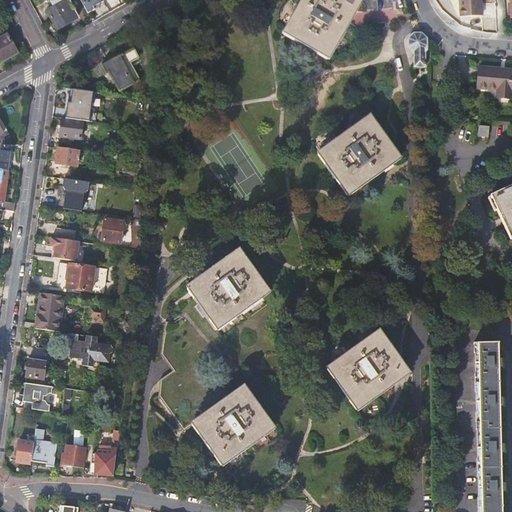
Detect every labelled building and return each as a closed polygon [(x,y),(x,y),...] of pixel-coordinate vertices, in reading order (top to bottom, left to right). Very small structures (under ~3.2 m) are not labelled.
[(55,3),(52,6),(53,8),(47,11),(57,28),(78,17),(68,0),(67,0),(65,1),(64,0),(54,0),(55,3)] [(82,0),(86,8),(105,0),(82,0)] [(326,60),(348,23),(351,16),(360,0),(303,0),(283,36),(321,57),(326,60)] [(360,0),(351,16),(348,23),(360,29),(364,28),(363,24),(405,20),(404,2),(409,0),(360,0)] [(479,3),(481,3),(480,0),(460,0),(461,16),(479,15),(479,3)] [(424,53),(426,51),(426,38),(421,34),(413,34),(407,40),(407,47),(413,53),(413,68),(424,68),(424,53)] [(7,35),(0,38),(0,62),(8,58),(8,56),(16,51),(7,35)] [(102,65),(106,73),(109,71),(120,91),(139,80),(130,62),(138,58),(133,49),(117,58),(114,53),(106,58),(108,62),(102,65)] [(511,69),(478,67),(476,87),(496,88),(496,96),(510,97),(511,69)] [(88,91),(82,91),(82,93),(66,91),(63,112),(85,115),(88,91)] [(372,116),(318,155),(347,195),(386,167),(401,156),(394,146),(372,116)] [(0,139),(10,134),(0,117),(0,139)] [(83,121),(62,118),(60,137),(80,139),(83,121)] [(488,126),(478,125),(478,136),(488,137),(488,126)] [(0,145),(0,168),(7,170),(11,145),(0,145)] [(79,151),(58,147),(56,163),(77,166),(79,151)] [(7,170),(0,168),(0,209),(4,210),(14,211),(15,203),(3,202),(8,170),(7,170)] [(72,199),(72,195),(74,182),(54,180),(53,190),(56,191),(55,197),(72,199)] [(511,186),(490,197),(511,240),(511,239),(511,186)] [(55,208),(78,211),(80,197),(72,195),(72,199),(55,197),(56,191),(53,190),(52,199),(57,200),(55,208)] [(124,221),(105,218),(102,240),(121,243),(124,221)] [(135,219),(131,218),(132,241),(141,240),(140,220),(135,219)] [(75,231),(57,229),(56,238),(74,240),(75,231)] [(79,242),(51,238),(50,246),(55,247),(54,258),(76,261),(79,242)] [(187,290),(189,293),(216,331),(259,300),(270,292),(241,252),(187,290)] [(85,266),(59,263),(56,287),(104,294),(107,269),(85,266)] [(59,332),(63,296),(40,293),(38,303),(41,303),(39,315),(37,315),(35,329),(59,332)] [(274,428),(224,465),(233,477),(241,488),(263,488),(320,447),(316,404),(286,362),(297,354),(259,300),(216,331),(189,293),(173,305),(180,316),(182,318),(174,324),(165,323),(161,355),(167,363),(173,371),(161,381),(159,397),(182,429),(185,432),(192,426),(245,388),(274,428)] [(132,342),(136,306),(131,305),(130,318),(127,318),(125,329),(128,329),(126,342),(132,342)] [(99,313),(104,314),(105,309),(90,306),(88,316),(96,317),(98,318),(99,313)] [(98,318),(96,317),(96,321),(103,322),(104,314),(99,313),(98,318)] [(511,320),(497,319),(496,334),(511,335),(511,320)] [(381,332),(328,370),(357,410),(396,382),(411,371),(401,359),(381,332)] [(81,359),(80,365),(92,367),(93,360),(108,362),(109,354),(112,352),(112,348),(111,346),(96,344),(97,337),(85,336),(85,342),(77,341),(78,335),(63,333),(62,339),(66,339),(68,343),(68,347),(75,348),(73,357),(81,359)] [(503,452),(503,445),(501,445),(500,406),(502,405),(502,399),(500,399),(499,367),(501,367),(501,360),(498,360),(498,344),(499,344),(499,343),(474,343),(474,344),(475,344),(479,511),(502,511),(502,491),(504,491),(504,484),(502,484),(501,452),(503,452)] [(56,362),(29,358),(26,377),(44,379),(46,366),(56,367),(56,362)] [(38,410),(49,411),(50,405),(48,404),(45,400),(42,400),(43,395),(45,395),(49,393),(51,393),(52,387),(26,383),(23,401),(33,403),(32,409),(38,410)] [(221,466),(224,465),(274,428),(245,388),(192,426),(212,454),(221,466)] [(65,389),(61,413),(61,414),(68,415),(72,389),(65,389)] [(83,441),(83,433),(71,433),(72,441),(83,441)] [(92,454),(93,464),(97,464),(96,470),(95,474),(114,475),(119,434),(114,433),(113,440),(112,440),(111,447),(112,449),(111,455),(92,454)] [(95,438),(88,437),(87,448),(94,449),(95,438)] [(31,461),(34,443),(18,441),(15,462),(31,464),(31,461)] [(34,441),(34,443),(31,461),(46,463),(46,466),(54,467),(57,444),(42,442),(34,441)] [(66,454),(64,465),(83,467),(85,448),(67,446),(66,454)]
